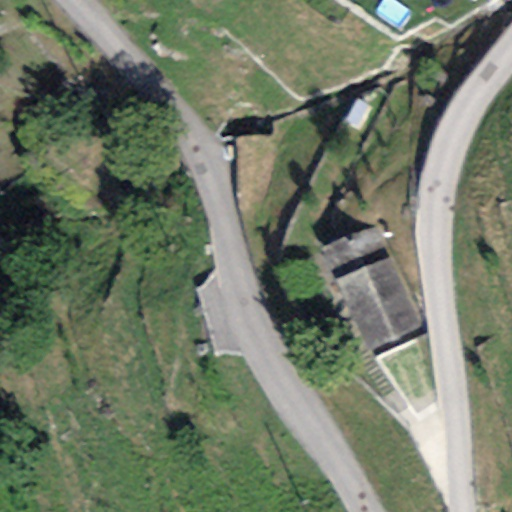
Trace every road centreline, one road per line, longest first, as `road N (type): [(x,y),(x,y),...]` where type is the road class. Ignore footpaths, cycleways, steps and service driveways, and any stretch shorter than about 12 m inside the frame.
road 1 (residential): [(76,0),(188,131),(263,346),(366,511)]
road 2 (residential): [(462,511),(436,191),(465,109),(511,48)]
road 3 (tertiary): [(291,511),(171,423),(0,315)]
